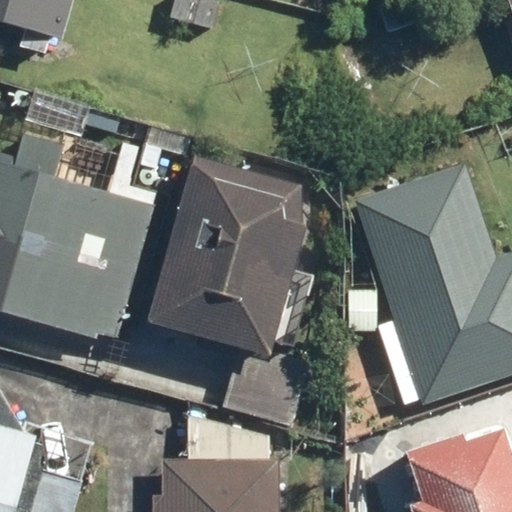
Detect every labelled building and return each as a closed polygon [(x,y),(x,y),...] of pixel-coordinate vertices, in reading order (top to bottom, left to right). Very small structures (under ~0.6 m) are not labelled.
[(0,0),(0,24),(59,41),(70,0),(0,0)] [(217,0),(169,0),(165,20),(210,31),(217,0)] [(411,0),(397,0),(377,6),(385,31),(419,21),(411,0)] [(13,166),(0,162),(0,312),(112,344),(152,205),(53,177),(63,143),(22,132),(13,166)] [(297,189),(194,160),(151,313),(266,346),(299,229),(297,189)] [(464,165),(352,201),(391,319),(376,324),(402,404),(419,398),(420,403),(511,373),(511,251),(495,257),(464,165)] [(374,290),(346,290),(346,331),(375,331),(374,290)] [(148,511),(277,511),(278,459),(267,459),(267,433),(186,413),(186,459),(160,459),(160,495),(149,494),(148,511)] [(0,511),(73,511),(82,480),(42,469),(36,490),(19,486),(34,434),(0,424),(0,511)] [(511,511),(511,449),(505,428),(467,441),(464,432),(405,452),(421,501),(409,504),(412,511),(511,511)]
